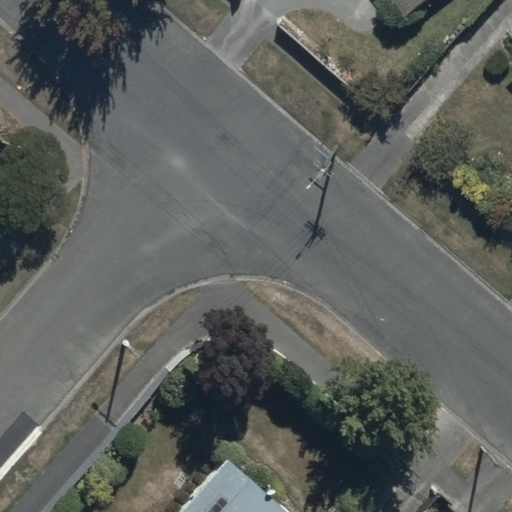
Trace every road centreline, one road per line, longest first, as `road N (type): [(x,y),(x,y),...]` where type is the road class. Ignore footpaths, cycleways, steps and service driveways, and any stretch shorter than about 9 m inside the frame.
road 1 (residential): [(230,155),(511,397)]
road 2 (residential): [(0,416),(230,155)]
road 3 (residential): [(51,0),(230,155)]
